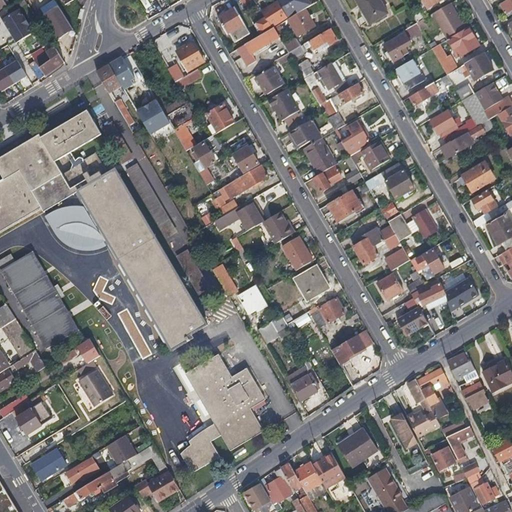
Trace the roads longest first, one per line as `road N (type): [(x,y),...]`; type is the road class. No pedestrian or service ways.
road 1 (residential): [(188,9),(401,364)]
road 2 (residential): [(329,0),(508,301)]
road 3 (residential): [(223,490),(401,364)]
road 4 (residential): [(401,364),(508,301)]
